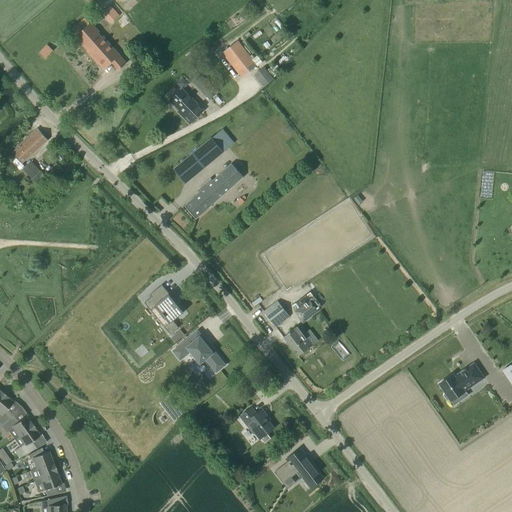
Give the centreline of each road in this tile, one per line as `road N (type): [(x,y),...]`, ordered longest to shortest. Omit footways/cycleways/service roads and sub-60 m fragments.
road 1 (unclassified): [(319,412),(206,271),(0,57)]
road 2 (unclassified): [(511,285),(319,412)]
road 3 (residential): [(0,354),(56,431),(83,511)]
road 4 (unclassified): [(395,511),(319,412)]
